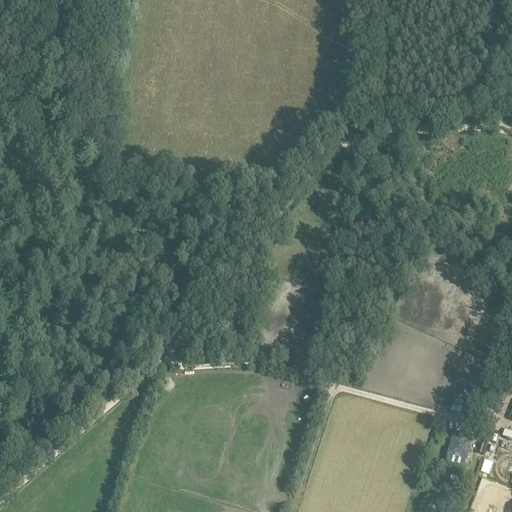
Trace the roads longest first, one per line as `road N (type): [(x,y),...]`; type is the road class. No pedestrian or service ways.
road 1 (unclassified): [(0,500),(171,349),(343,145),(394,130),(511,131)]
road 2 (track): [(154,366),(276,366),(498,430)]
road 3 (track): [(503,0),(487,128)]
